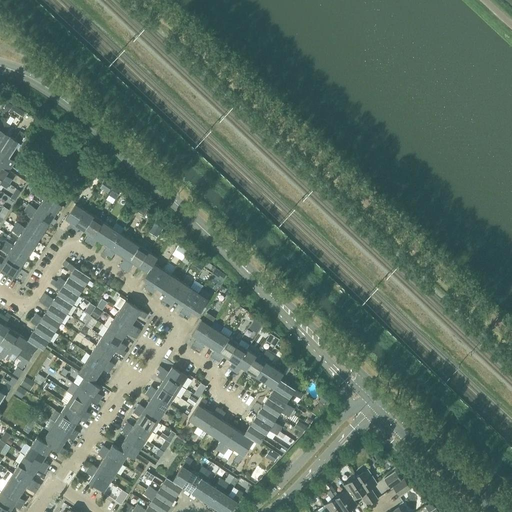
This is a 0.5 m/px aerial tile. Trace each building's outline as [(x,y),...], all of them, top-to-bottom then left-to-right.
[(22,111),(16,107),(13,112),(19,116),(22,111)] [(6,122),(0,131),(0,151),(10,136),(5,133),(11,125),(6,122)] [(10,136),(0,151),(10,157),(25,134),(20,131),(15,139),(10,136)] [(0,164),(9,170),(12,166),(0,157),(0,164)] [(9,170),(0,164),(0,177),(9,183),(12,179),(6,175),(9,170)] [(0,184),(1,184),(7,188),(9,183),(0,177),(0,184)] [(105,180),(99,188),(107,193),(112,185),(105,180)] [(114,186),(111,190),(118,194),(121,190),(114,186)] [(40,204),(56,214),(62,205),(38,189),(35,194),(43,199),(40,204)] [(71,231),(85,209),(76,203),(66,219),(71,222),(67,228),(71,231)] [(56,214),(40,204),(37,209),(29,204),(26,208),(50,223),(56,214)] [(144,207),(139,215),(144,218),(148,210),(144,207)] [(28,222),(44,232),(50,223),(26,208),(23,212),(31,217),(28,222)] [(85,209),(71,231),(75,234),(79,228),(84,231),(94,215),(85,209)] [(94,215),(84,231),(89,234),(85,240),(89,243),(103,221),(94,215)] [(102,243),(112,227),(103,221),(89,243),(94,246),(97,240),(102,243)] [(14,226),(38,241),(44,232),(28,222),(25,227),(17,222),(14,226)] [(155,224),(149,233),(157,238),(163,229),(155,224)] [(38,241),(14,226),(12,230),(20,236),(17,240),(32,250),(38,241)] [(112,227),(102,243),(107,246),(101,255),(105,258),(107,255),(121,233),(112,227)] [(121,233),(107,255),(112,257),(116,251),(120,254),(130,239),(121,233)] [(123,270),(139,245),(130,239),(120,254),(125,258),(119,267),(123,270)] [(3,244),(26,259),(32,250),(17,240),(13,245),(5,240),(3,244)] [(26,259),(3,244),(0,248),(8,254),(5,258),(20,268),(26,259)] [(138,266),(149,251),(139,245),(123,270),(128,273),(134,263),(138,266)] [(178,245),(172,255),(181,261),(188,251),(178,245)] [(148,272),(157,257),(149,251),(138,266),(143,269),(148,272)] [(157,257),(148,272),(144,278),(149,282),(145,288),(149,290),(163,269),(154,263),(158,257),(157,257)] [(20,268),(5,258),(2,263),(0,262),(0,268),(14,278),(20,268)] [(69,276),(85,286),(91,276),(69,262),(66,267),(72,271),(69,276)] [(162,290),(172,275),(163,269),(149,290),(153,293),(157,287),(162,290)] [(172,275),(162,290),(167,293),(163,299),(167,302),(181,281),(172,275)] [(85,286),(69,276),(66,280),(60,276),(57,281),(79,295),(85,286)] [(79,295),(57,281),(54,285),(61,289),(57,294),(73,304),(79,295)] [(180,302),(190,287),(181,281),(167,302),(171,305),(175,299),(180,302)] [(190,287),(180,302),(185,305),(181,311),(185,314),(199,292),(190,287)] [(199,292),(185,314),(189,317),(193,311),(199,314),(209,299),(199,292)] [(73,304),(57,294),(54,298),(48,294),(45,299),(67,313),(73,304)] [(45,312),(61,322),(67,313),(45,299),(43,303),(49,307),(45,312)] [(120,309),(135,319),(138,314),(144,318),(147,314),(126,300),(120,309)] [(95,309),(91,316),(98,320),(102,314),(95,309)] [(114,318),(135,332),(138,328),(132,324),(135,319),(120,309),(114,318)] [(34,317),(55,331),(61,322),(45,312),(42,317),(36,313),(34,317)] [(0,342),(10,328),(5,325),(9,319),(5,316),(0,322),(0,342)] [(55,331),(34,317),(31,321),(37,325),(34,330),(49,340),(55,331)] [(108,327),(124,337),(127,332),(133,336),(135,332),(114,318),(108,327)] [(197,347),(211,325),(202,319),(192,335),(197,338),(193,344),(197,347)] [(255,319),(249,328),(257,334),(263,324),(255,319)] [(89,329),(84,325),(81,330),(86,334),(89,329)] [(210,347),(220,331),(211,325),(197,347),(201,350),(205,344),(210,347)] [(124,337),(108,327),(102,336),(124,350),(126,346),(120,342),(124,337)] [(10,328),(0,342),(0,343),(4,346),(0,353),(0,354),(3,357),(19,333),(10,328)] [(49,340),(34,330),(31,335),(46,345),(49,340)] [(215,359),(229,337),(220,331),(210,347),(215,350),(211,356),(215,359)] [(18,355),(28,339),(19,333),(3,357),(8,360),(13,352),(18,355)] [(79,334),(73,343),(77,345),(83,336),(79,334)] [(270,334),(266,341),(275,347),(279,340),(270,334)] [(124,350),(102,336),(96,345),(112,355),(115,351),(121,355),(124,350)] [(229,337),(215,359),(220,362),(223,356),(228,359),(238,343),(229,337)] [(28,339),(18,355),(23,358),(17,366),(22,369),(38,345),(28,339)] [(233,370),(247,349),(238,343),(228,359),(233,362),(229,368),(233,370)] [(90,354),(112,368),(115,364),(109,360),(112,355),(96,345),(90,354)] [(247,349),(233,370),(238,373),(241,367),(246,370),(256,355),(247,349)] [(256,355),(246,370),(255,376),(271,353),(266,350),(261,358),(256,355)] [(264,382),(274,367),(270,364),(275,355),(271,353),(255,376),(264,382)] [(112,368),(90,354),(84,363),(100,373),(103,369),(109,373),(112,368)] [(100,373),(84,363),(82,368),(97,378),(100,373)] [(160,371),(181,386),(188,376),(172,366),(169,371),(163,367),(160,371)] [(274,367),(264,382),(269,385),(279,370),(274,367)] [(69,371),(64,368),(61,373),(65,376),(69,371)] [(181,386),(160,371),(157,376),(163,379),(160,384),(176,395),(181,386)] [(45,378),(39,373),(34,380),(41,384),(45,378)] [(35,382),(26,376),(21,384),(30,390),(35,382)] [(78,386),(100,400),(103,395),(97,392),(100,386),(85,376),(79,384),(78,386)] [(274,388),(289,398),(292,393),(300,399),(303,394),(280,379),(276,384),(274,388)] [(0,390),(0,402),(11,386),(6,383),(1,391),(0,390)] [(148,390),(170,404),(176,395),(160,384),(157,389),(151,385),(148,390)] [(27,391),(19,386),(14,393),(22,398),(27,391)] [(73,394),(88,405),(91,400),(97,404),(100,400),(78,386),(73,394)] [(268,397),(291,412),(294,408),(286,403),(289,398),(274,388),(268,397)] [(170,404),(148,390),(145,394),(151,398),(148,403),(164,413),(170,404)] [(88,405),(73,394),(67,403),(88,418),(91,414),(85,410),(88,405)] [(190,395),(187,401),(194,405),(197,400),(190,395)] [(328,397),(322,404),(328,409),(334,403),(335,402),(329,395),(328,397)] [(262,406),(277,416),(280,411),(289,417),(291,412),(268,397),(262,406)] [(198,425),(208,410),(203,407),(207,401),(203,398),(189,419),(198,425)] [(61,412),(76,423),(79,418),(85,422),(88,418),(67,403),(61,412)] [(136,408),(158,422),(164,413),(148,403),(145,407),(139,403),(136,408)] [(277,416),(262,406),(256,415),(280,430),(282,426),(274,421),(277,416)] [(208,410),(198,425),(207,431),(221,410),(217,407),(213,413),(208,410)] [(158,422),(136,408),(134,412),(140,416),(136,421),(152,431),(158,422)] [(61,412),(56,409),(50,418),(55,422),(76,436),(79,432),(73,428),(76,423),(61,412)] [(221,410),(207,431),(216,437),(226,422),(221,419),(225,413),(221,410)] [(180,419),(178,422),(182,424),(188,415),(183,412),(179,418),(180,419)] [(280,430),(256,415),(250,424),(266,434),(269,430),(277,435),(280,430)] [(309,417),(306,422),(311,425),(314,420),(309,417)] [(125,426),(146,440),(152,431),(136,421),(133,425),(127,421),(125,426)] [(308,427),(299,421),(295,428),(304,434),(308,427)] [(49,431),(64,441),(67,436),(74,440),(76,436),(55,422),(49,431)] [(220,451),(235,428),(226,422),(216,437),(221,440),(216,448),(220,451)] [(266,434),(250,424),(247,428),(244,433),(254,440),(260,444),(266,434)] [(125,439),(140,449),(146,440),(125,426),(122,430),(128,434),(125,439)] [(235,428),(220,451),(224,454),(229,446),(234,449),(244,433),(241,432),(235,428)] [(4,431),(0,437),(0,438),(5,442),(10,435),(4,431)] [(64,441),(49,431),(43,440),(52,447),(64,454),(67,450),(61,446),(64,441)] [(244,433),(234,449),(239,452),(234,460),(238,463),(254,440),(244,433)] [(168,434),(165,439),(170,442),(173,437),(168,434)] [(35,439),(31,445),(46,456),(50,449),(52,447),(43,440),(37,437),(35,439)] [(140,449),(125,439),(122,443),(137,453),(140,449)] [(101,449),(122,464),(128,454),(113,444),(109,449),(103,445),(101,449)] [(46,456),(31,445),(25,455),(46,469),(49,464),(43,460),(46,456)] [(122,464),(101,449),(98,454),(104,458),(101,462),(116,473),(122,464)] [(270,450),(265,457),(274,463),(279,456),(270,450)] [(46,469),(25,455),(19,464),(35,474),(38,469),(44,473),(46,469)] [(182,487),(192,471),(187,468),(192,460),(188,457),(172,481),(182,487)] [(89,467),(110,481),(116,473),(101,462),(98,467),(91,463),(89,467)] [(35,474),(19,464),(13,473),(35,487),(37,482),(31,478),(35,474)] [(110,481),(84,464),(82,469),(92,476),(89,481),(104,491),(110,481)] [(144,470),(137,465),(133,471),(140,475),(144,470)] [(191,492),(206,469),(202,466),(197,474),(192,471),(182,487),(191,492)] [(367,468),(355,477),(371,501),(372,503),(378,499),(371,488),(377,484),(367,468)] [(200,498),(210,483),(205,480),(211,472),(206,469),(191,492),(200,498)] [(390,489),(393,487),(402,481),(401,480),(395,471),(384,479),(390,489)] [(7,482),(23,492),(26,487),(32,491),(35,487),(13,473),(7,482)] [(343,484),(347,489),(353,500),(354,499),(361,495),(368,506),(372,503),(371,501),(355,477),(343,484)] [(161,486),(176,496),(181,488),(166,478),(161,486)] [(210,483),(200,498),(209,504),(224,481),(220,478),(215,486),(210,483)] [(404,479),(401,480),(402,481),(393,487),(399,496),(410,489),(404,479)] [(218,510),(228,495),(224,492),(229,483),(224,481),(209,504),(218,510)] [(1,491),(23,505),(26,500),(20,496),(23,492),(7,482),(1,491)] [(147,490),(170,505),(176,496),(161,486),(158,491),(150,485),(147,490)] [(347,489),(335,497),(344,511),(352,511),(351,509),(358,504),(354,499),(353,500),(347,489)] [(149,504),(161,511),(165,511),(170,505),(147,490),(144,494),(152,499),(149,504)] [(228,495),(218,510),(221,511),(230,511),(243,493),(238,490),(233,498),(228,495)] [(23,505),(1,491),(0,492),(0,502),(11,510),(14,505),(20,509),(23,505)] [(119,495),(115,500),(121,504),(124,499),(119,495)] [(344,511),(335,497),(323,505),(328,511),(344,511)] [(9,511),(11,510),(0,502),(0,511),(9,511)] [(123,506),(120,511),(121,511),(128,511),(132,506),(126,502),(123,506)] [(161,511),(149,504),(146,509),(138,503),(135,508),(140,511),(161,511)]
